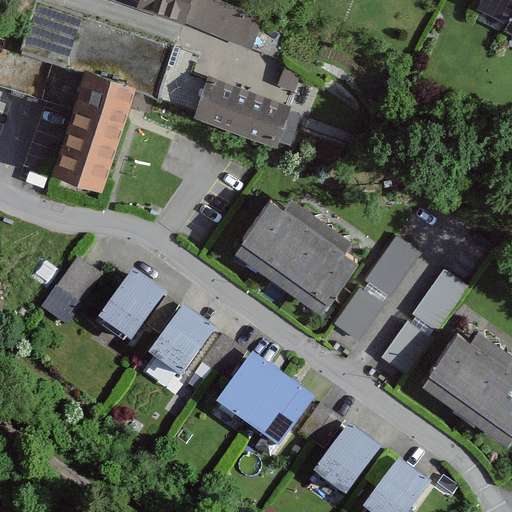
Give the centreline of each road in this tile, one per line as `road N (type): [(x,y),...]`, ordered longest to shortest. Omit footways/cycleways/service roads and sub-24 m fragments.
road 1 (residential): [(0,192),(57,220),(118,222),(154,239),(442,439),(469,463),(499,511)]
road 2 (residential): [(81,0),(266,63)]
